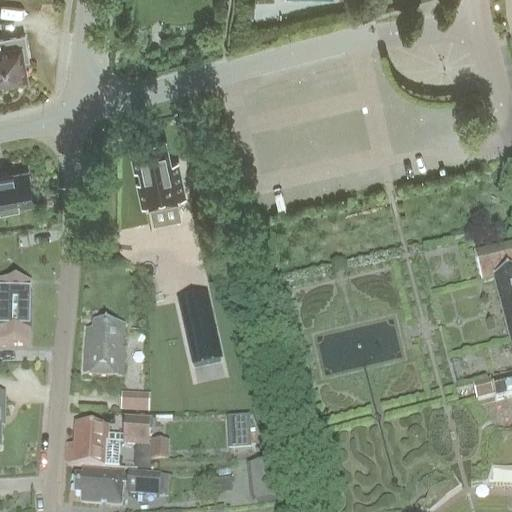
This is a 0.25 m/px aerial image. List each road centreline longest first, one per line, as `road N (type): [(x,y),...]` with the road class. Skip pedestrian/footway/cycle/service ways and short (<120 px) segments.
road 1 (tertiary): [(76,115),(358,39),(475,22)]
road 2 (residential): [(49,511),(76,115)]
road 3 (tertiary): [(511,137),(475,22)]
